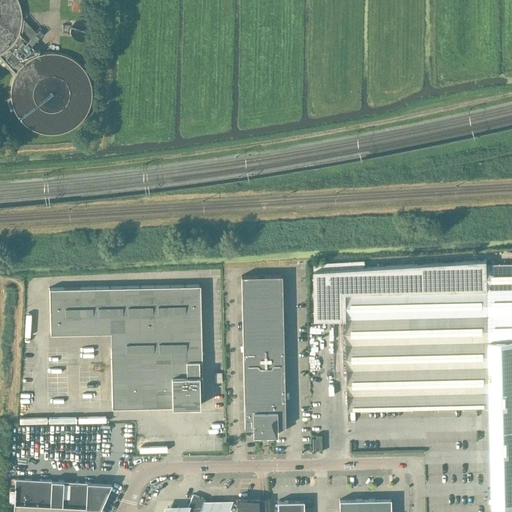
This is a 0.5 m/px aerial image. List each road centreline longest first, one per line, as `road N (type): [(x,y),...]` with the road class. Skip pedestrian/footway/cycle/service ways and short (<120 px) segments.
road 1 (track): [(511,93),(242,145),(0,172)]
road 2 (unclassified): [(125,511),(141,469),(418,462)]
